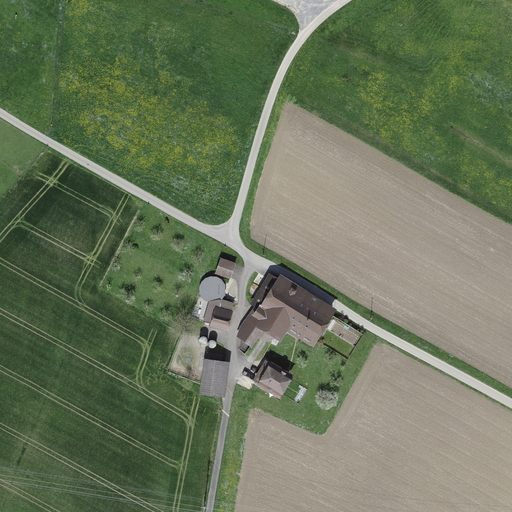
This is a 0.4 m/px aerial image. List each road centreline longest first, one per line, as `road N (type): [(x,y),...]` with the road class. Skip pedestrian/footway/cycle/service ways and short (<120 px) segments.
road 1 (unclassified): [(228,244),(511,403)]
road 2 (unclassified): [(228,244),(284,67),(302,37),(344,0)]
road 3 (unclassified): [(0,112),(228,244)]
road 4 (track): [(249,256),(210,511)]
